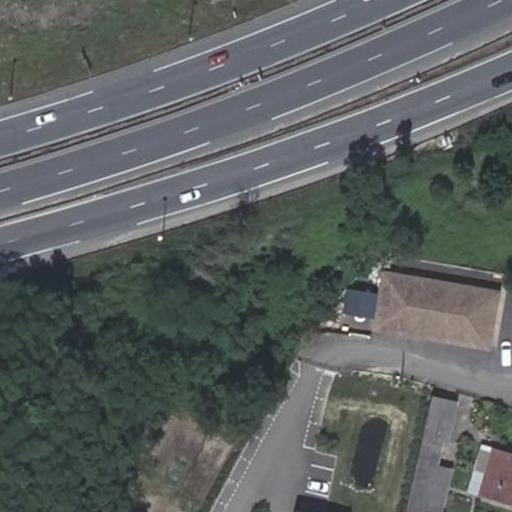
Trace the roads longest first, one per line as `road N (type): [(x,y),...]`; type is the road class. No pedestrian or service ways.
road 1 (motorway): [(0,246),(216,181),(511,68)]
road 2 (motorway): [(0,191),(199,127),(495,0)]
road 3 (motorway): [(379,0),(180,81),(0,138)]
road 4 (residential): [(315,363),(345,344),(511,386)]
